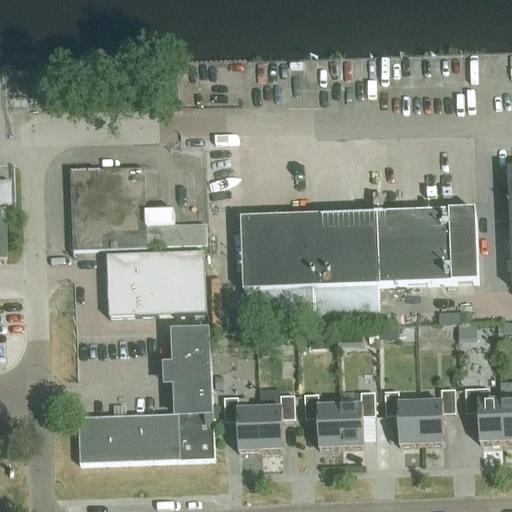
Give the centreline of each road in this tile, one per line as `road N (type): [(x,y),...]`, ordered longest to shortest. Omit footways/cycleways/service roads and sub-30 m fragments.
road 1 (unclassified): [(34,279),(32,141),(51,128),(178,125)]
road 2 (unknown): [(477,116),(492,302)]
road 3 (unclassified): [(40,511),(37,385)]
